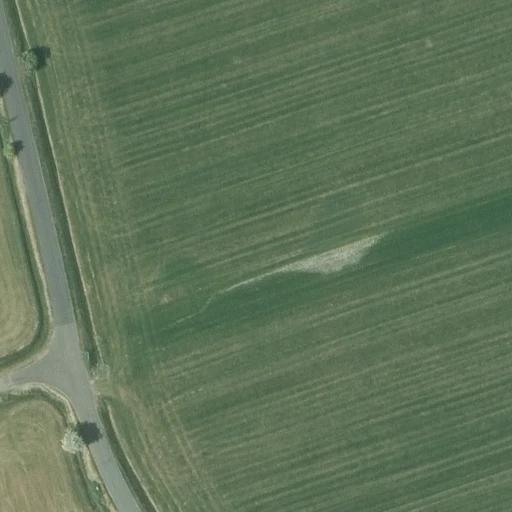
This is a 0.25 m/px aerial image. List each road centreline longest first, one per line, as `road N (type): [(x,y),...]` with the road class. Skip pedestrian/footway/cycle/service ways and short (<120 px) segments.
road 1 (tertiary): [(67,360),(0,60)]
road 2 (tertiary): [(130,511),(67,360)]
